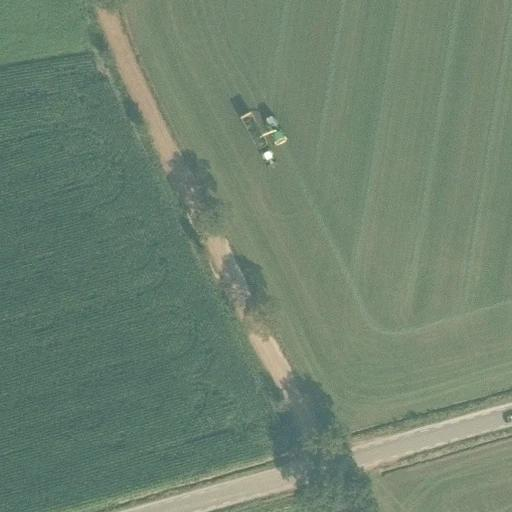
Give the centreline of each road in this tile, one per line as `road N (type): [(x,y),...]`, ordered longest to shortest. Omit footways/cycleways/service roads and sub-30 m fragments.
road 1 (track): [(321,466),(109,48),(101,0)]
road 2 (tertiary): [(159,511),(511,414)]
